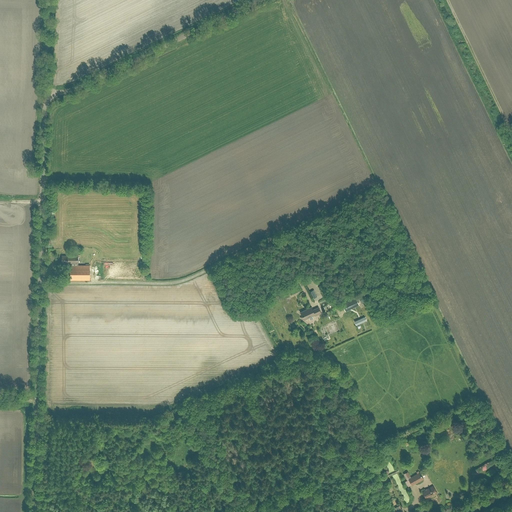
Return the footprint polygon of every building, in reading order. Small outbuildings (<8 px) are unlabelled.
[(78,256),(62,255),(62,262),(68,262),(68,263),(72,263),(72,265),(70,265),(70,280),(89,280),(89,265),(77,265),(77,263),(78,263),(78,256)] [(359,305),(355,297),(342,303),(345,311),(359,305)] [(312,310),(311,307),(301,312),(304,319),(314,315),(315,316),(321,313),(318,307),(312,310)] [(423,479),(418,470),(416,471),(417,473),(411,477),(408,471),(403,474),(407,480),(405,481),(408,487),(411,485),(412,486),(423,479)] [(437,492),(433,486),(422,492),(426,499),(437,492)]
